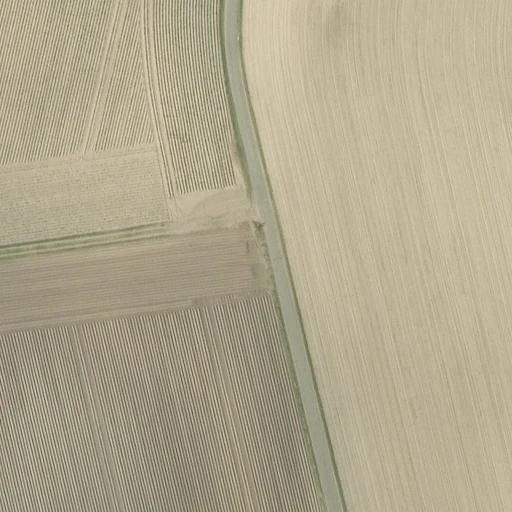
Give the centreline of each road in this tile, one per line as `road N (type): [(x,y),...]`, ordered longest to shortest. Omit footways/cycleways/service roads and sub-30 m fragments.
road 1 (unclassified): [(231,0),(234,84),(333,511)]
road 2 (track): [(264,215),(0,251)]
